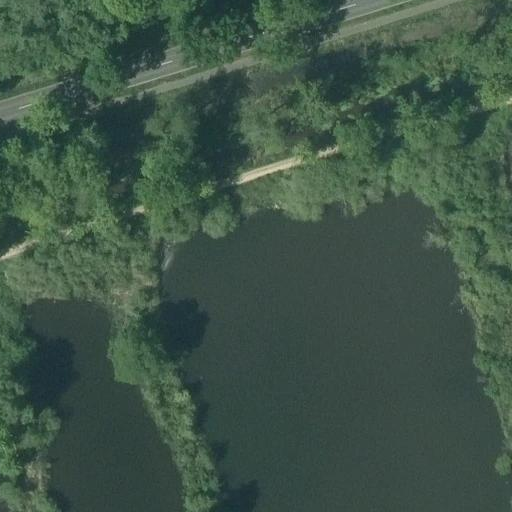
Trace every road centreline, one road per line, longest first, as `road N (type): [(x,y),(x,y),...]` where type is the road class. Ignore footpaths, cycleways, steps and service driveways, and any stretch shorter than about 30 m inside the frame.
road 1 (track): [(0,254),(511,96)]
road 2 (secondary): [(0,118),(379,0)]
